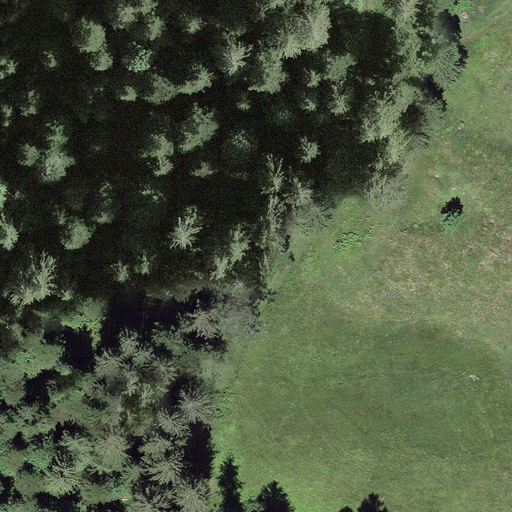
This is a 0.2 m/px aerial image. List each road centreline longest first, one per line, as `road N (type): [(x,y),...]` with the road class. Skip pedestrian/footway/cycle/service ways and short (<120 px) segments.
road 1 (track): [(236,511),(216,416),(248,325),(309,241),(385,101),(455,33),(511,2)]
road 2 (track): [(365,0),(352,156)]
